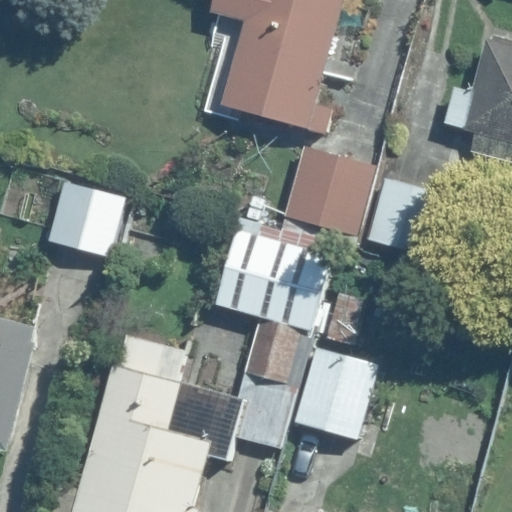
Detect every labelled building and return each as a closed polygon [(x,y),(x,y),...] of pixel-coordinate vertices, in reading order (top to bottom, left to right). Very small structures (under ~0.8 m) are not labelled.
[(221,0),(217,14),(250,24),(226,108),(332,139),(340,110),(321,104),(351,0),(221,0)] [(458,88),(449,127),(476,133),(472,150),(462,148),(457,170),(507,181),(511,163),(511,51),(488,46),(477,92),(458,88)] [(263,321),(320,335),(341,257),(331,255),(337,232),(359,238),(378,168),(308,149),(291,212),(254,202),(224,310),(263,321)] [(449,194),(391,177),(372,244),(430,260),(449,194)] [(72,179),(53,242),(118,262),(137,199),(72,179)] [(375,301),(342,295),(332,344),(365,350),(375,301)] [(0,448),(13,452),(43,331),(0,320),(0,448)] [(320,335),(263,321),(248,377),(304,393),(320,335)] [(304,393),(248,377),(243,395),(190,381),(198,352),(130,334),(81,511),(205,511),(206,511),(201,510),(215,457),(236,463),(242,438),(289,450),(304,393)] [(391,368),(322,351),(303,428),(371,446),(391,368)]
